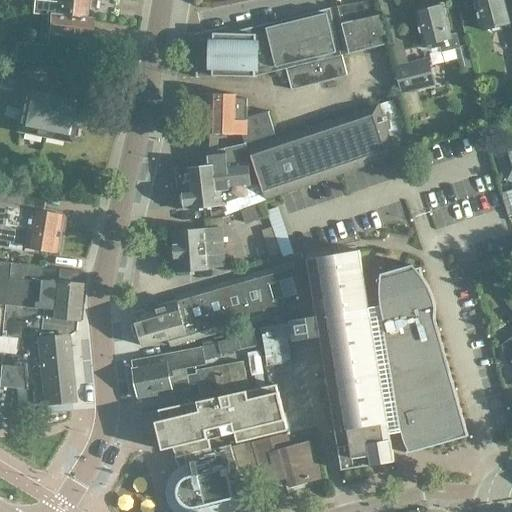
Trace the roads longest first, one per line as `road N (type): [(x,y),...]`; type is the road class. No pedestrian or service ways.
road 1 (residential): [(61,511),(102,435),(104,274),(158,18)]
road 2 (residential): [(158,18),(199,22),(304,0)]
road 3 (residential): [(509,477),(383,511)]
